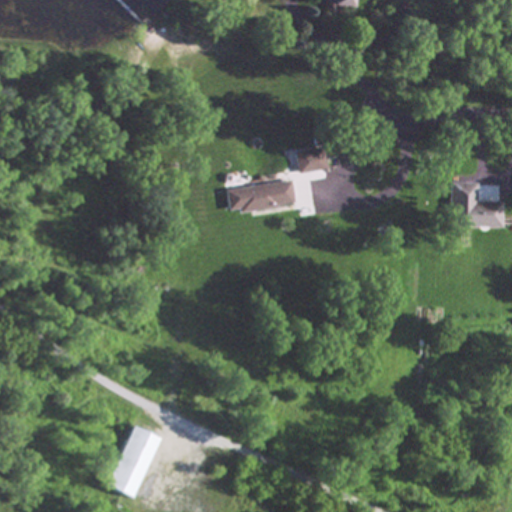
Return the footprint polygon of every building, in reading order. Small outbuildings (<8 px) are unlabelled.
[(323,0),(323,4),(348,8),(349,0),(323,0)] [(324,171),(322,150),(292,153),(294,174),(324,171)] [(225,212),(235,210),(236,213),(291,206),(288,182),(222,191),(225,212)] [(497,229),(498,203),(473,203),(473,184),(447,184),(446,228),(497,229)] [(153,439),(125,427),(100,488),(128,499),(153,439)]
